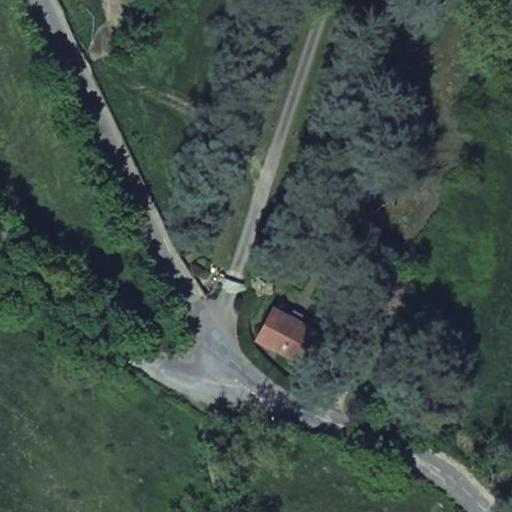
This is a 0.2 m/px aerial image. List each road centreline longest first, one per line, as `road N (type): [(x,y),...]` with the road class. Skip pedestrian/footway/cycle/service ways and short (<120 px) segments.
road 1 (tertiary): [(227,363),(42,0)]
road 2 (tertiary): [(487,511),(465,487),(390,442),(301,407),(227,363)]
road 3 (residential): [(0,267),(170,378),(227,363)]
